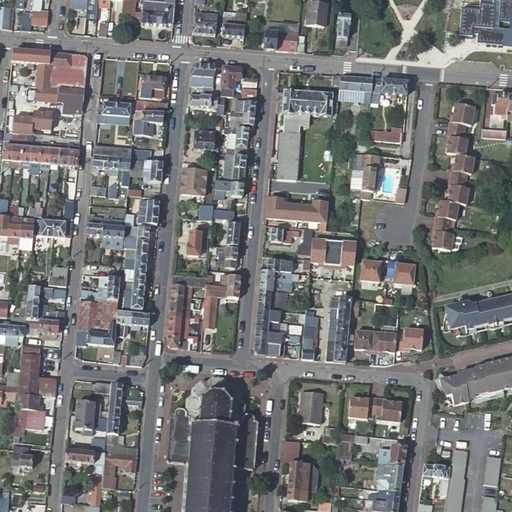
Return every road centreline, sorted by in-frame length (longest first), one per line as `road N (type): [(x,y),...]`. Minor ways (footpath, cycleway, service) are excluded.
road 1 (residential): [(96,47),(65,370)]
road 2 (residential): [(241,365),(268,61)]
road 3 (residential): [(181,54),(154,358)]
road 4 (residential): [(407,511),(424,381),(281,368)]
road 5 (unclassified): [(427,74),(409,225),(378,223)]
road 6 (residential): [(427,74),(268,61)]
road 7 (residential): [(268,511),(281,368)]
road 8 (residential): [(65,370),(52,511)]
road 9 (residential): [(152,378),(140,511)]
